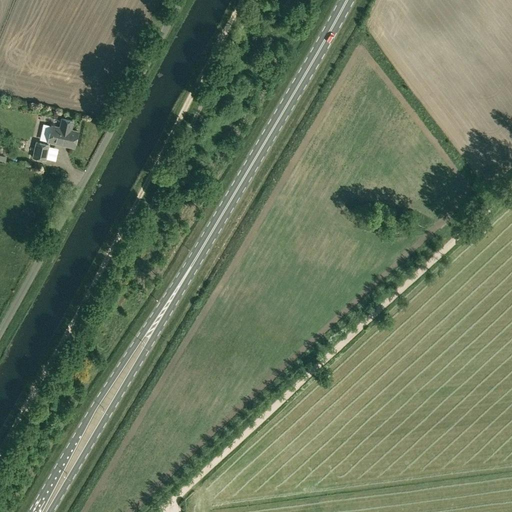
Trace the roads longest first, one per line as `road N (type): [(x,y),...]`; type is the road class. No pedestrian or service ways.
road 1 (track): [(241,0),(0,448)]
road 2 (track): [(160,511),(511,185)]
road 3 (primary): [(234,199),(118,366),(33,511)]
road 4 (unclassified): [(0,323),(180,0)]
road 5 (primary): [(49,511),(234,199)]
road 6 (primary): [(346,0),(234,199)]
